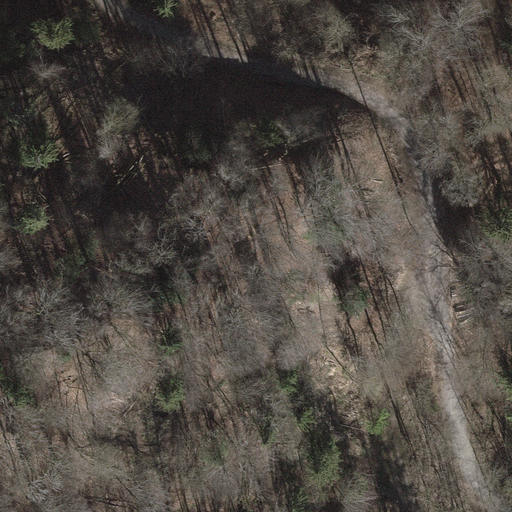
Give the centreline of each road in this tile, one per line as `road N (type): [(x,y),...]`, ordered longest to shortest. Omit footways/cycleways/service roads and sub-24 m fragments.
road 1 (track): [(96,0),(156,34),(361,89),(394,106),(423,170),(432,254)]
road 2 (track): [(432,254),(459,433),(483,490),(506,511)]
road 3 (track): [(432,254),(401,324),(392,368),(393,450),(412,511)]
